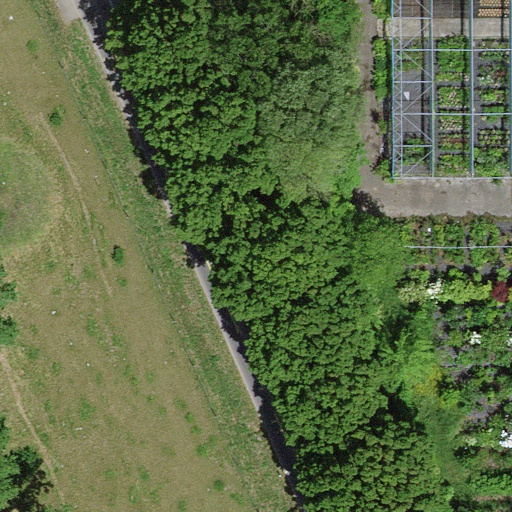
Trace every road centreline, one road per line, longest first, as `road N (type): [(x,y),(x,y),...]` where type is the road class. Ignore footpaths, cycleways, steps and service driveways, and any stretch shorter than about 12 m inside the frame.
road 1 (tertiary): [(338,511),(113,0)]
road 2 (track): [(365,0),(366,199),(511,199)]
